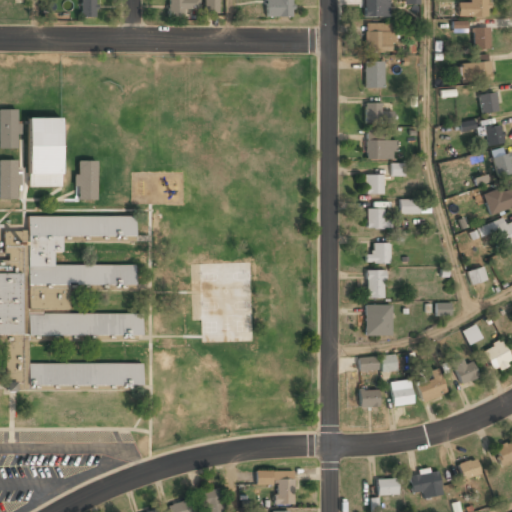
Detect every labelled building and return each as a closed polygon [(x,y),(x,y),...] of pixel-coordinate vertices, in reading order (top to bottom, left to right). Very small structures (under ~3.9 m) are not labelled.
[(94,17),(94,0),(78,0),(78,17),(94,17)] [(166,0),(166,19),(182,19),(182,9),(197,9),(197,0),(166,0)] [(217,14),(217,0),(204,0),(204,14),(217,14)] [(265,0),(265,17),(292,17),(292,0),(265,0)] [(388,17),(388,0),(363,0),(363,17),(388,17)] [(457,17),(485,17),(485,0),(468,0),(468,3),(457,3),(457,17)] [(466,21),(451,21),(451,33),(466,33),(466,21)] [(392,23),(363,23),(363,51),(392,51),(392,23)] [(487,47),(487,27),(471,28),(471,48),(487,47)] [(382,61),(363,61),(363,88),(382,88),(382,61)] [(489,61),(457,61),(457,80),(489,80),(489,61)] [(496,111),(493,92),(477,94),(480,113),(496,111)] [(363,103),(363,124),(391,124),(391,111),(380,111),(380,103),(363,103)] [(17,109),(0,109),(0,148),(16,148),(15,134),(17,134),(17,109)] [(25,118),(58,118),(58,187),(24,187),(25,118)] [(458,122),(459,132),(474,130),(473,121),(458,122)] [(485,145),(502,144),(500,125),(475,127),(476,136),(484,135),(485,145)] [(364,159),(394,159),(394,139),(383,139),(383,131),(364,131),(364,159)] [(511,170),(506,153),(490,158),(496,178),(511,173),(511,170)] [(0,160),(15,160),(14,199),(0,199),(0,160)] [(76,161),(95,161),(95,200),(76,200),(76,161)] [(390,176),(403,176),(402,163),(390,163),(390,176)] [(381,194),(381,175),(363,175),(363,194),(381,194)] [(506,209),(511,206),(511,186),(499,193),(506,209)] [(399,212),(415,212),(415,201),(400,201),(399,212)] [(364,209),(364,229),(385,229),(385,209),(364,209)] [(25,217),(133,217),(133,238),(60,238),(60,251),(52,251),(52,265),(133,266),(133,286),(67,286),(67,314),(139,314),(139,336),(27,336),(26,364),(139,364),(139,389),(3,388),(3,336),(0,336),(0,260),(6,260),(6,253),(2,253),(2,231),(25,231),(25,217)] [(511,220),(503,223),(501,219),(475,227),(480,241),(495,237),(498,246),(511,241),(511,220)] [(371,253),(364,253),(364,264),(388,264),(388,243),(371,243),(371,253)] [(469,285),(485,281),(482,267),(466,270),(469,285)] [(364,271),(364,299),(383,299),(383,271),(364,271)] [(448,315),(448,303),(435,303),(435,315),(448,315)] [(389,336),(389,306),(363,306),(363,336),(389,336)] [(480,338),(472,325),(460,332),(468,345),(480,338)] [(480,351),(492,372),(511,362),(499,341),(480,351)] [(379,372),(394,371),(394,356),(378,357),(379,372)] [(374,357),(356,359),(357,372),(376,371),(374,357)] [(459,385),(477,377),(468,357),(450,364),(459,385)] [(421,403),(445,394),(439,376),(414,385),(421,403)] [(390,406),(410,406),(410,383),(390,383),(390,406)] [(357,390),(357,408),(377,408),(377,390),(357,390)] [(511,458),(511,446),(509,440),(491,449),(499,465),(511,458)] [(479,474),(474,458),(456,463),(461,479),(479,474)] [(292,471),(255,471),(255,486),(273,486),(273,505),(292,505),(292,471)] [(421,492),(421,496),(438,496),(438,473),(409,473),(409,492),(421,492)] [(375,496),(396,495),(396,479),(374,479),(375,496)] [(223,511),(218,488),(197,493),(201,511),(223,511)] [(166,505),(167,511),(191,511),(189,500),(166,505)]
